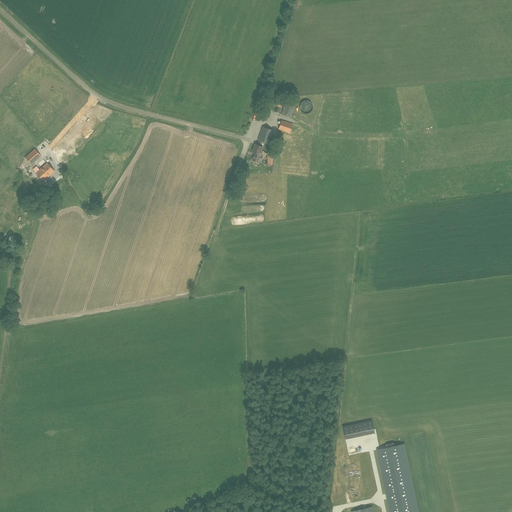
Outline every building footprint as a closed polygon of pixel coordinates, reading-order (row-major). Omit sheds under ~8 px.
[(274,105),(281,107),(283,101),(276,99),(274,105)] [(258,117),(267,120),(272,102),(263,100),(258,117)] [(291,117),(296,103),(287,100),(282,114),(291,117)] [(278,129),(290,133),(293,125),(281,121),(278,129)] [(273,130),(262,127),(258,140),(259,141),(258,145),(255,144),(252,152),(254,153),(252,160),(255,161),(255,163),(257,163),(258,163),(259,163),(259,162),(261,163),(263,157),(261,156),(262,154),(260,153),(263,147),(261,146),(262,142),(268,144),(273,130)] [(35,149),(26,157),(32,164),(41,156),(35,149)] [(34,170),(36,173),(43,181),(47,178),(48,178),(55,172),(47,163),(40,170),(37,167),(34,170)] [(347,438),(377,433),(375,420),(345,425),(347,438)] [(389,447),(377,450),(390,511),(418,511),(404,444),(393,446),(392,442),(388,443),(389,447)]
